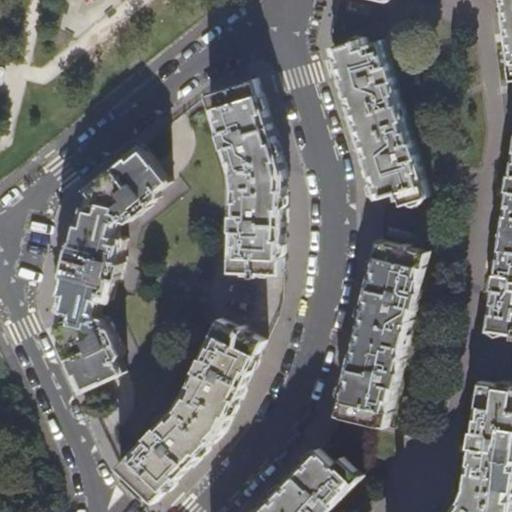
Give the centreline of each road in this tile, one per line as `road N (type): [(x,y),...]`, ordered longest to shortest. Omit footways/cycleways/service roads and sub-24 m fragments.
road 1 (residential): [(297,14),(302,76),(335,185),(334,288),(287,423),(208,511)]
road 2 (residential): [(0,225),(222,45),(297,14)]
road 3 (residential): [(0,269),(98,491),(99,511)]
